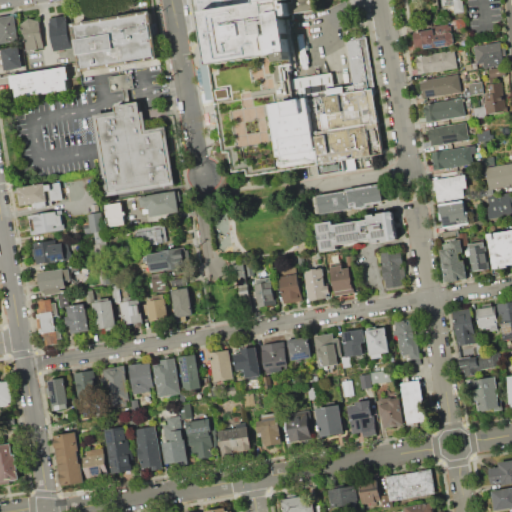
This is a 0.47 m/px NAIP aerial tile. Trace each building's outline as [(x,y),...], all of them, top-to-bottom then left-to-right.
[(320,0),(322,11),(287,17),(292,49),(274,52),(210,63),(208,47),(202,11),(258,2),(257,0),(320,0)] [(441,0),(462,0),(464,12),(454,13),(453,4),(442,6),(441,0)] [(75,25),(95,22),(149,13),(156,57),(140,60),(101,66),(83,69),(75,25)] [(0,16),(16,14),(20,39),(0,41),(0,16)] [(49,18),(66,15),(68,26),(72,25),(75,48),(54,51),(49,18)] [(464,17),(466,27),(457,28),(457,26),(453,27),(452,20),(464,17)] [(26,51),(22,23),(30,18),(39,20),(44,48),(26,51)] [(413,32),(433,28),(433,26),(447,23),(447,26),(451,25),(454,44),(416,50),(413,32)] [(280,101),(274,62),(293,58),(297,77),(331,72),(333,84),(352,81),(345,40),(366,36),(375,93),(373,93),(383,152),(370,154),(372,165),(320,174),(318,163),(280,169),(269,103),(280,101)] [(500,41),(504,65),(484,68),(483,63),(477,64),(473,46),(500,41)] [(1,48),(19,45),(23,67),(5,70),(1,48)] [(455,50),(458,67),(426,73),(423,56),(455,50)] [(10,76),(69,66),(71,78),(65,79),(67,90),(17,98),(15,88),(12,88),(10,76)] [(488,69),(505,66),(506,75),(490,77),(488,69)] [(458,74),(462,92),(424,99),(420,81),(458,74)] [(482,81),(484,93),(464,97),(463,91),(469,90),(468,84),(482,81)] [(502,82),(506,112),(488,114),(485,94),(488,94),(486,84),(502,82)] [(463,98),(465,116),(426,122),(423,103),(463,98)] [(111,191),(104,148),(98,117),(107,116),(117,114),(115,105),(139,101),(144,133),(164,130),(172,181),(111,191)] [(473,108),(485,106),(487,115),(475,117),(473,108)] [(429,128),(466,122),(469,140),(431,146),(429,128)] [(476,132),(489,129),(490,135),(493,134),(494,138),(491,139),(492,140),(478,142),(476,132)] [(437,151),(470,145),(473,163),(440,169),(437,151)] [(485,168),(511,162),(511,186),(490,191),(485,168)] [(432,180),(466,174),(468,187),(464,188),(465,197),(439,201),(437,189),(434,190),(432,180)] [(18,187),(45,183),(45,185),(61,182),(63,199),(52,201),(53,204),(48,205),(48,207),(37,208),(37,207),(33,208),(32,204),(21,205),(18,187)] [(316,196),(380,185),(383,204),(319,215),(316,196)] [(140,196),(176,190),(180,212),(151,217),(150,209),(146,209),(146,207),(142,208),(140,196)] [(486,196),(511,192),(511,202),(511,213),(489,216),(486,196)] [(439,203),(464,199),(466,211),(468,211),(470,224),(443,229),(439,203)] [(106,204),(122,201),(126,223),(110,226),(106,204)] [(28,215),(63,209),(66,229),(32,235),(28,215)] [(88,214),(101,211),(105,230),(86,233),(84,225),(90,224),(88,214)] [(318,223),(334,221),(335,225),(368,219),(368,215),(375,214),(376,216),(379,215),(379,213),(388,211),(393,239),(373,243),(372,238),(338,244),(339,248),(322,251),(321,240),(330,238),(329,233),(320,234),(318,223)] [(137,228),(164,223),(167,241),(159,243),(159,244),(140,247),(137,228)] [(94,232),(104,230),(106,242),(96,244),(94,232)] [(488,234),(511,230),(511,266),(494,269),(488,234)] [(33,243),(55,239),(56,243),(64,242),(64,243),(69,242),(72,257),(37,264),(33,243)] [(461,239),(463,252),(459,253),(461,260),(464,259),(468,279),(445,283),(440,250),(444,249),(443,244),(450,243),(450,241),(461,239)] [(469,243),(485,241),(490,269),(473,271),(469,243)] [(155,271),(152,252),(182,247),(186,266),(155,271)] [(401,250),(407,284),(385,288),(379,254),(401,250)] [(235,264),(243,263),(251,313),(243,314),(235,264)] [(330,267),(343,264),(344,269),(350,267),(355,292),(336,295),(330,267)] [(39,273),(64,268),(64,269),(70,269),(72,279),(66,280),(67,285),(41,289),(39,273)] [(304,271),(323,268),(326,284),(329,284),(330,292),(327,293),(328,297),(309,301),(304,271)] [(110,273),(111,284),(104,285),(102,274),(110,273)] [(151,275),(165,273),(168,290),(154,293),(151,275)] [(280,276),(299,273),(303,300),(284,303),(280,276)] [(170,277),(186,274),(188,285),(172,287),(170,277)] [(256,284),(274,281),(277,304),(259,307),(256,284)] [(111,286),(118,285),(121,301),(114,302),(111,286)] [(172,290),(188,287),(193,314),(177,317),(172,290)] [(59,295),(68,293),(70,306),(60,307),(59,295)] [(147,300),(153,299),(152,295),(164,293),(164,298),(166,298),(169,317),(150,320),(149,314),(146,314),(144,304),(148,304),(147,300)] [(140,299),(143,321),(125,324),(121,302),(124,302),(123,298),(131,296),(132,300),(140,299)] [(32,299),(41,298),(41,301),(52,299),(52,303),(57,302),(59,315),(53,316),(55,326),(61,325),(63,338),(58,338),(59,343),(45,345),(43,333),(40,333),(39,329),(42,328),(40,317),(37,318),(37,316),(35,317),(32,299)] [(112,300),(116,327),(97,330),(93,303),(112,300)] [(497,304),(511,300),(511,335),(503,337),(497,304)] [(85,303),(90,331),(72,334),(67,307),(85,303)] [(475,308),(496,305),(500,329),(491,331),(490,328),(486,329),(486,327),(481,328),(481,327),(479,328),(475,308)] [(471,308),(477,344),(459,347),(452,311),(471,308)] [(414,317),(421,358),(402,361),(395,321),(414,317)] [(385,327),(390,353),(371,356),(366,330),(385,327)] [(364,328),(370,365),(344,369),(342,356),(345,355),(342,332),(364,328)] [(314,335),(334,332),(339,365),(319,368),(314,335)] [(309,336),(313,357),(292,361),(288,340),(309,336)] [(261,345),(284,340),(291,369),(268,374),(261,345)] [(257,346),(261,372),(246,375),(245,369),(236,370),(234,354),(242,353),(241,349),(257,346)] [(229,350),(234,378),(214,382),(209,353),(229,350)] [(457,358),(500,351),(503,370),(500,371),(500,372),(461,379),(457,358)] [(196,354),(201,386),(184,389),(179,356),(196,354)] [(175,357),(181,394),(159,397),(153,365),(160,363),(160,360),(175,357)] [(129,365),(142,363),(142,364),(151,362),(155,387),(151,387),(151,392),(133,394),(129,365)] [(124,365),(130,399),(126,400),(127,406),(105,410),(99,370),(124,365)] [(74,373),(94,369),(99,392),(79,396),(74,373)] [(391,381),(373,384),(371,372),(389,369),(391,381)] [(359,375),(370,373),(373,388),(361,390),(359,375)] [(263,377),(270,376),(272,389),(265,390),(263,377)] [(495,376),(501,409),(479,413),(473,380),(495,376)] [(64,377),(69,404),(53,407),(48,380),(64,377)] [(342,381),(352,380),(354,395),(345,396),(342,381)] [(401,383),(423,380),(430,423),(408,426),(401,383)] [(0,381),(1,382),(9,381),(13,402),(9,402),(9,404),(0,405),(0,381)] [(237,394),(226,397),(224,389),(235,386),(237,394)] [(210,388),(217,387),(218,398),(211,399),(210,388)] [(308,388),(316,387),(318,398),(310,400),(308,388)] [(242,394),(253,392),(256,406),(245,408),(242,394)] [(379,399),(392,397),(392,398),(400,396),(405,424),(384,428),(379,399)] [(138,400),(142,422),(132,424),(127,402),(138,400)] [(370,400),(376,435),(353,439),(347,403),(370,400)] [(189,402),(192,417),(182,419),(179,404),(189,402)] [(340,404),(344,433),(320,437),(315,408),(340,404)] [(257,421),(263,421),(262,415),(278,412),(283,442),(264,445),(262,432),(259,432),(257,421)] [(307,413),(312,438),(290,442),(286,416),(307,413)] [(179,415),(187,461),(164,465),(160,441),(164,440),(161,424),(167,423),(166,418),(179,415)] [(210,418),(217,455),(192,459),(185,422),(210,418)] [(247,421),(253,449),(223,455),(218,431),(237,427),(236,424),(247,421)] [(154,425),(162,468),(151,469),(150,466),(140,468),(133,429),(154,425)] [(104,430),(128,426),(136,473),(112,477),(104,430)] [(76,431),(85,482),(62,486),(53,435),(76,431)] [(0,444),(11,443),(12,454),(15,454),(19,479),(10,480),(10,483),(0,485),(0,444)] [(83,456),(87,455),(86,450),(105,447),(110,475),(87,479),(83,456)] [(499,462),(511,459),(511,482),(503,484),(503,482),(492,484),(490,468),(500,466),(499,462)] [(386,476),(432,468),(436,493),(393,500),(390,501),(389,493),(386,476)] [(359,480),(373,477),(376,489),(379,488),(381,501),(376,501),(377,505),(364,507),(359,480)] [(328,489),(356,485),(359,501),(331,505),(328,489)] [(492,491),(511,486),(511,507),(496,511),(492,491)] [(381,495),(389,493),(390,501),(393,500),(394,507),(383,508),(381,495)] [(283,511),(281,499),(313,494),(315,511),(283,511)] [(434,511),(403,511),(402,507),(427,502),(428,509),(434,508),(434,511)]
